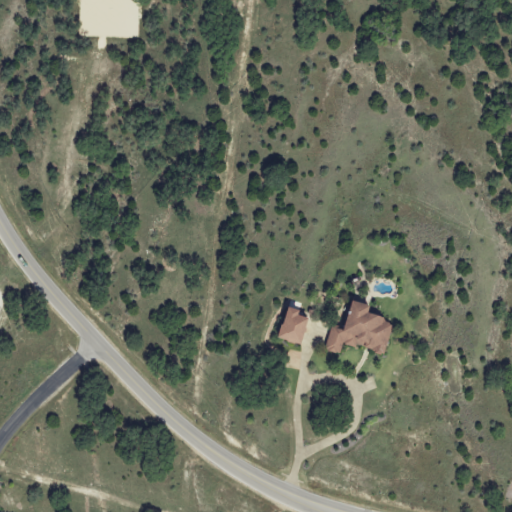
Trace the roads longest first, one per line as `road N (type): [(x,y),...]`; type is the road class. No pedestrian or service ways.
road 1 (residential): [(351,511),(259,484),(192,440),(95,343),(0,222)]
road 2 (residential): [(0,440),(95,343)]
